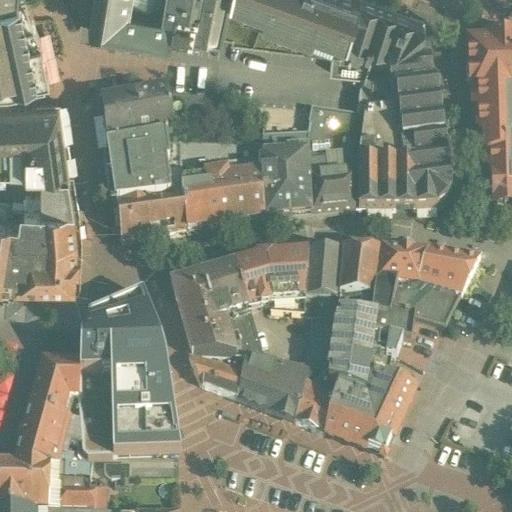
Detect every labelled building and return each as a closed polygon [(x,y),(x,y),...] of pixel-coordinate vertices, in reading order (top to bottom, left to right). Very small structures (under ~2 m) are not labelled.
[(0,0),(0,87),(9,87),(29,82),(29,85),(46,81),(48,79),(49,77),(49,75),(41,41),(36,28),(26,0),(0,0)] [(93,0),(91,21),(90,20),(89,29),(93,30),(104,32),(104,31),(159,40),(159,41),(161,41),(168,42),(170,29),(192,32),(192,31),(207,34),(207,32),(219,34),(226,0),(93,0)] [(357,0),(226,0),(219,34),(219,35),(231,37),(230,42),(331,53),(329,73),(364,77),(365,74),(368,75),(375,52),(375,50),(345,39),(357,0)] [(424,20),(369,0),(357,0),(345,39),(375,50),(376,50),(368,75),(365,74),(364,77),(361,100),(395,95),(405,168),(419,168),(413,215),(440,215),(447,208),(451,196),(444,141),(439,142),(424,20)] [(511,39),(488,40),(488,44),(476,44),(468,52),(469,82),(475,87),(475,112),(479,115),(480,134),(485,139),(485,141),(484,143),(484,153),(486,155),(486,158),(488,158),(489,172),(493,176),(494,210),(507,212),(511,193),(510,181),(511,181),(511,39)] [(166,95),(101,107),(108,152),(175,140),(172,128),(205,122),(205,120),(204,120),(201,103),(173,99),(173,94),(166,95)] [(395,95),(361,100),(358,121),(358,122),(364,123),(361,150),(361,151),(358,168),(405,168),(395,95)] [(58,106),(36,107),(37,144),(36,144),(26,175),(43,175),(67,175),(58,106)] [(36,107),(0,109),(0,175),(26,175),(36,144),(37,144),(36,107)] [(313,116),(263,110),(260,148),(263,161),(308,158),(313,116)] [(358,122),(313,116),(309,139),(307,139),(308,158),(308,163),(332,161),(332,162),(342,161),(344,148),(361,150),(364,123),(358,122)] [(181,142),(163,144),(166,176),(180,175),(182,175),(182,171),(181,149),(181,142)] [(163,143),(108,154),(114,194),(116,194),(118,210),(116,210),(169,204),(166,176),(163,144),(163,143)] [(218,180),(193,184),(194,190),(182,191),(182,202),(182,203),(185,238),(264,226),(259,166),(263,166),(263,161),(260,148),(235,149),(181,149),(182,171),(194,171),(194,163),(218,164),(219,175),(218,175),(218,180)] [(342,161),(339,180),(333,180),(309,183),(312,221),(355,217),(356,164),(358,164),(360,151),(361,151),(361,150),(344,148),(342,161)] [(308,158),(263,161),(263,166),(259,166),(264,226),(312,221),(309,183),(308,163),(308,158)] [(332,161),(308,163),(309,183),(333,180),(332,162),(332,161)] [(405,168),(358,168),(358,215),(413,215),(419,168),(405,168)] [(67,175),(43,175),(43,208),(34,207),(34,208),(24,207),(22,221),(23,221),(12,289),(74,289),(75,270),(78,270),(78,256),(76,256),(76,242),(73,211),(67,175)] [(180,175),(166,176),(169,204),(181,202),(180,175)] [(169,204),(116,210),(121,247),(185,238),(182,203),(182,202),(181,202),(169,204)] [(22,221),(0,217),(0,286),(12,289),(23,221),(22,221)] [(379,255),(344,254),(339,308),(339,317),(372,320),(374,302),(373,302),(379,255)] [(429,255),(382,254),(375,302),(374,302),(372,320),(377,321),(375,338),(403,345),(402,345),(411,347),(415,321),(445,333),(454,316),(479,264),(429,255)] [(309,259),(265,262),(235,271),(248,313),(248,316),(257,312),(258,312),(259,314),(269,312),(269,317),(304,318),(304,309),(319,310),(318,324),(335,325),(335,324),(338,284),(337,284),(340,255),(309,256),(309,259)] [(235,271),(172,289),(180,317),(193,361),(231,363),(235,363),(240,364),(237,362),(227,324),(248,316),(248,313),(235,271)] [(80,327),(80,364),(79,406),(80,427),(81,448),(82,457),(87,462),(180,459),(165,372),(152,333),(142,300),(80,327)] [(372,320),(339,317),(338,326),(336,325),(327,376),(327,377),(329,377),(327,385),(338,389),(365,398),(367,385),(371,365),(372,366),(372,365),(384,368),(385,363),(395,365),(402,345),(403,345),(375,338),(377,321),(372,320)] [(318,324),(312,324),(303,372),(308,373),(321,375),(327,376),(336,325),(336,324),(335,324),(335,325),(318,324)] [(197,364),(188,363),(200,390),(237,404),(241,376),(240,364),(235,363),(231,363),(230,365),(229,371),(227,370),(227,372),(197,364)] [(80,364),(42,364),(28,413),(70,425),(80,427),(79,406),(80,364)] [(263,366),(240,364),(241,376),(237,404),(236,404),(271,418),(272,417),(276,382),(277,379),(279,367),(264,364),(263,366)] [(303,372),(279,367),(277,379),(305,386),(308,373),(303,372)] [(321,375),(308,373),(305,386),(317,391),(321,375)] [(365,398),(338,389),(333,398),(322,438),(383,461),(401,423),(416,393),(385,381),(382,388),(367,385),(365,398)] [(303,392),(276,382),(272,417),(294,426),(303,392)] [(317,391),(305,386),(303,392),(294,426),(322,438),(333,398),(317,391)] [(70,425),(28,413),(23,434),(21,433),(18,443),(20,444),(13,468),(40,468),(50,468),(59,468),(62,454),(65,444),(70,425)] [(80,427),(70,425),(65,444),(81,448),(80,427)] [(76,464),(72,463),(74,457),(62,454),(59,468),(66,468),(65,482),(91,484),(92,471),(76,468),(76,464)] [(40,468),(13,468),(0,466),(0,510),(29,511),(47,511),(50,473),(50,468),(40,468)] [(130,470),(104,471),(105,478),(112,484),(130,484),(130,470)] [(91,484),(65,482),(59,481),(60,474),(50,473),(47,511),(94,511),(95,493),(90,493),(91,484)]
